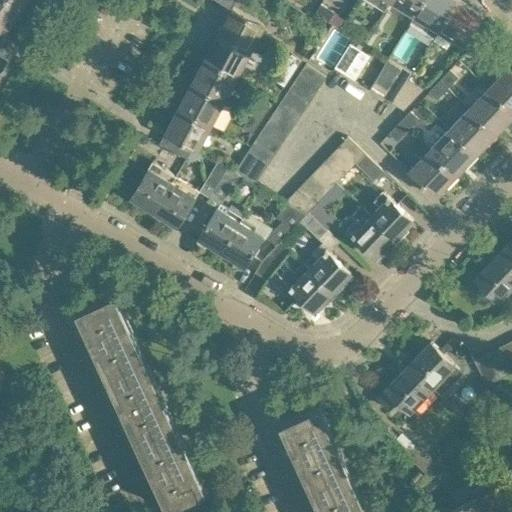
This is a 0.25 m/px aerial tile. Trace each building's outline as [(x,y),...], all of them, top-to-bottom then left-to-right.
[(0,0),(0,28),(5,32),(22,9),(8,0),(0,0)] [(8,0),(22,9),(28,0),(8,0)] [(368,0),(384,10),(390,1),(390,0),(368,0)] [(390,0),(390,1),(414,16),(424,0),(390,0)] [(424,0),(414,16),(439,31),(457,0),(424,0)] [(457,0),(439,31),(464,46),(483,13),(461,0),(457,0)] [(321,4),(315,14),(329,22),(335,12),(321,4)] [(233,6),(219,33),(252,50),(266,24),(233,6)] [(358,40),(365,29),(348,18),(341,29),(358,40)] [(219,33),(205,58),(239,76),(252,50),(219,33)] [(479,39),(469,49),(477,57),(487,46),(479,39)] [(335,67),(346,73),(360,50),(350,43),(335,67)] [(370,56),(360,50),(346,73),(355,79),(370,56)] [(293,53),(284,67),(294,73),(302,60),(293,53)] [(205,58),(192,83),(226,101),(239,76),(205,58)] [(326,76),(306,63),(300,73),(320,86),(326,76)] [(386,64),(370,88),(394,103),(409,78),(386,64)] [(294,73),(284,67),(275,80),(285,86),(294,73)] [(511,69),(509,67),(488,88),(511,110),(511,69)] [(449,70),(439,81),(447,89),(458,77),(449,70)] [(313,96),(320,86),(300,73),(294,83),(313,96)] [(423,87),(409,78),(394,103),(404,109),(423,87)] [(436,100),(447,89),(439,81),(428,92),(436,100)] [(213,126),(226,101),(192,83),(179,108),(213,126)] [(307,105),(313,96),(294,83),(287,92),(307,105)] [(495,134),(511,116),(511,110),(488,88),(468,109),(495,134)] [(287,92),(281,102),(300,115),(307,105),(287,92)] [(252,115),(262,121),(270,108),(261,102),(252,115)] [(281,102),(274,112),(294,125),(300,115),(281,102)] [(165,133),(194,148),(199,151),(213,126),(179,108),(165,133)] [(476,155),(495,134),(468,109),(448,129),(476,155)] [(419,118),(411,110),(399,122),(407,130),(419,118)] [(274,112),(268,121),(288,134),(294,125),(274,112)] [(268,121),(262,131),(281,144),(288,134),(268,121)] [(399,122),(389,133),(397,140),(407,130),(399,122)] [(456,175),(476,155),(448,129),(429,150),(456,175)] [(275,154),(281,144),(262,131),(255,141),(275,154)] [(165,133),(160,143),(188,158),(192,150),(194,148),(165,133)] [(341,144),(359,161),(366,153),(348,136),(341,144)] [(275,154),(255,141),(252,146),(249,151),(268,164),(275,154)] [(359,161),(341,144),(332,152),(350,170),(357,163),(359,161)] [(436,196),(456,175),(429,150),(410,170),(436,196)] [(249,151),(242,161),(262,174),(268,164),(249,151)] [(342,179),(350,170),(332,152),(323,162),(342,179)] [(374,180),(383,170),(366,153),(359,161),(357,163),(374,180)] [(132,195),(156,210),(177,176),(153,161),(132,195)] [(204,184),(214,189),(227,167),(218,161),(204,184)] [(242,161),(236,170),(256,182),(262,174),(242,161)] [(333,188),(338,183),(342,179),(323,162),(315,170),(333,188)] [(228,167),(227,167),(214,189),(214,190),(196,219),(206,225),(199,236),(222,251),(243,217),(229,209),(227,212),(219,206),(221,203),(230,188),(237,177),(226,170),(228,167)] [(315,170),(306,179),(324,196),(333,188),(315,170)] [(237,177),(230,188),(235,191),(244,177),(239,174),(237,177)] [(199,190),(177,176),(156,210),(178,224),(199,190)] [(298,188),(316,205),(324,196),(306,179),(298,188)] [(310,211),(328,229),(335,221),(325,212),(345,190),(338,183),(333,188),(324,196),(316,205),(310,211)] [(285,201),(286,201),(307,214),(310,211),(316,205),(298,188),(285,201)] [(381,206),(372,215),(396,238),(414,219),(383,190),(374,199),(381,206)] [(273,195),(268,191),(264,197),(270,200),(273,195)] [(283,220),(267,237),(278,244),(282,240),(300,221),(307,214),(286,201),(277,216),(283,220)] [(344,223),(348,227),(378,257),(396,238),(372,215),(361,205),(344,223)] [(318,239),(328,229),(310,211),(307,214),(300,221),(318,239)] [(222,251),(245,265),(264,235),(255,229),(257,226),(243,217),(222,251)] [(511,239),(499,253),(511,265),(511,239)] [(278,244),(263,260),(255,271),(267,279),(290,249),(282,240),(278,244)] [(319,258),(309,268),(333,291),(352,272),(321,242),(312,252),(319,258)] [(511,265),(499,253),(476,276),(500,299),(511,286),(511,265)] [(303,262),(294,271),(289,265),(280,275),(316,309),(333,291),(309,268),(303,262)] [(110,375),(146,358),(116,293),(77,310),(78,312),(80,311),(92,337),(90,338),(96,350),(98,349),(110,375)] [(511,340),(499,347),(511,372),(511,371),(511,340)] [(443,395),(464,373),(453,362),(431,341),(409,364),(443,395)] [(511,372),(499,347),(487,353),(499,378),(511,372)] [(487,384),(499,378),(487,353),(475,359),(487,384)] [(146,358),(110,375),(122,402),(120,403),(126,415),(128,414),(140,441),(177,424),(146,358)] [(443,395),(409,364),(379,395),(394,410),(395,409),(395,408),(401,401),(411,410),(433,387),(442,395),(443,395)] [(301,461),(314,488),(350,471),(320,405),(281,423),(282,424),(284,423),(296,449),(294,450),(299,462),(301,461)] [(177,424),(140,441),(152,468),(150,469),(156,481),(158,480),(170,505),(167,506),(168,508),(207,490),(177,424)] [(408,455),(428,474),(438,464),(418,445),(408,455)] [(369,511),(350,471),(314,488),(324,511),(369,511)] [(486,511),(498,506),(486,483),(472,490),(476,499),(449,511),(486,511)]
